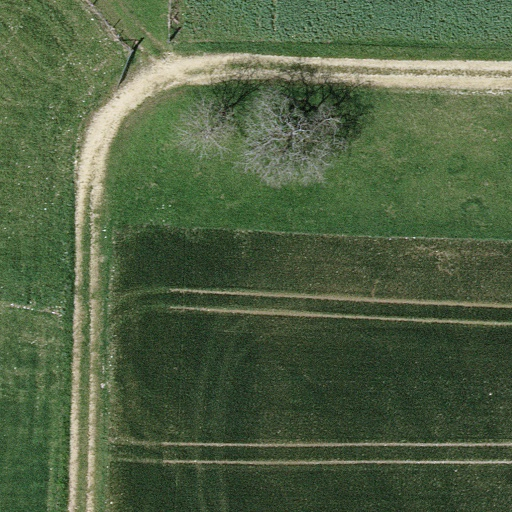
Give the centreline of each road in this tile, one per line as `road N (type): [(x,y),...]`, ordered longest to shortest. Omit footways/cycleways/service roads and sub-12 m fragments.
road 1 (track): [(0,380),(419,140),(511,99)]
road 2 (track): [(511,95),(189,77),(148,59),(141,0)]
road 3 (track): [(105,511),(112,439),(149,293)]
